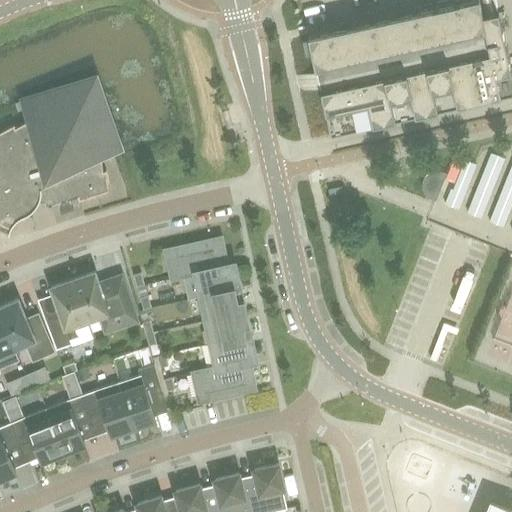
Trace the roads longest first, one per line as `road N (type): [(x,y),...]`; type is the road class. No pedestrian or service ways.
road 1 (residential): [(1,511),(75,480),(291,417)]
road 2 (residential): [(0,265),(131,216),(275,183)]
road 3 (residential): [(268,155),(511,101)]
road 4 (tertiary): [(335,368),(307,327),(275,183)]
road 5 (tertiary): [(511,445),(335,368)]
road 6 (tertiary): [(268,155),(234,0)]
